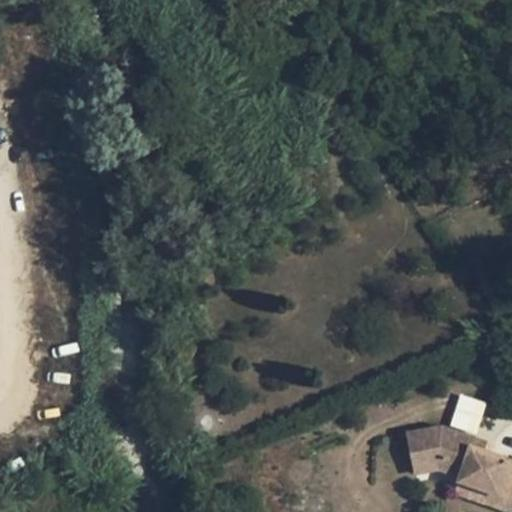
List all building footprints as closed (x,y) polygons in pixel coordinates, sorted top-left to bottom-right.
[(477,433),(485,401),(459,394),(450,426),(477,433)] [(511,465),(511,461),(483,452),(472,448),(475,439),(442,428),(406,435),(414,474),(439,470),(461,477),(459,482),(501,497),(511,465)] [(475,439),(472,448),(483,452),(487,443),(475,439)] [(511,511),(511,465),(501,497),(511,511)] [(511,511),(501,497),(459,482),(456,493),(511,511)]
